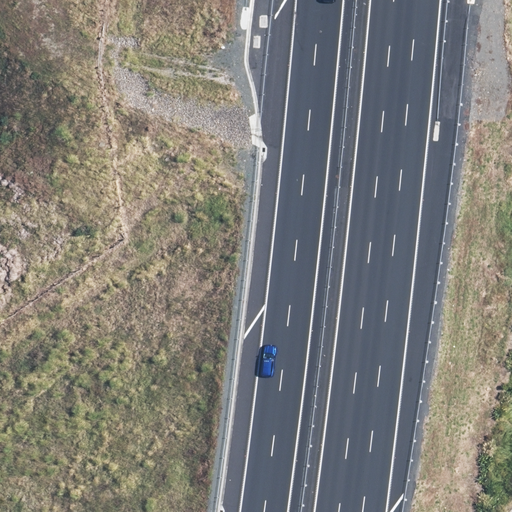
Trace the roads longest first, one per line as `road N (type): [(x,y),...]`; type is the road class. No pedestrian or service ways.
road 1 (motorway): [(271,511),(334,0)]
road 2 (motorway): [(418,0),(361,511)]
